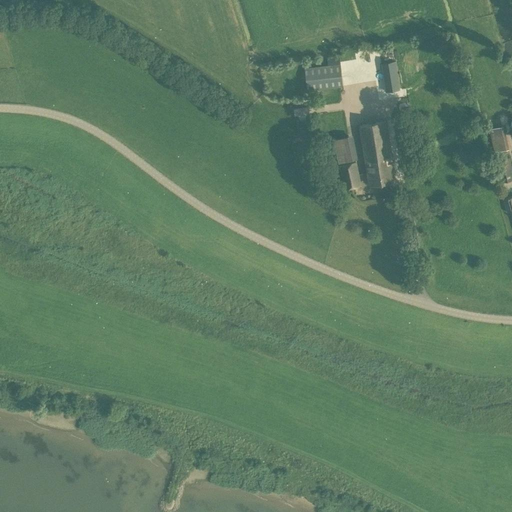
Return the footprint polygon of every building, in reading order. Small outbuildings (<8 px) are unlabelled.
[(385,87),(399,84),(394,55),(380,58),(385,87)] [(307,89),(343,85),(341,65),(305,69),(307,89)] [(319,124),(308,121),(298,125),(298,137),(309,139),(320,136),(319,124)] [(360,125),(365,160),(369,186),(395,182),(385,121),(360,125)] [(495,152),(509,149),(503,125),(489,128),(495,152)] [(333,137),(337,161),(355,159),(351,134),(333,137)] [(511,179),(511,170),(510,160),(509,157),(496,160),(501,182),(511,179)] [(361,185),(357,161),(339,164),(344,189),(361,185)]
